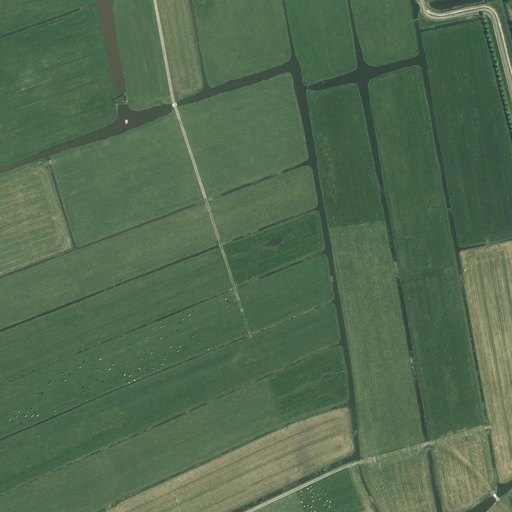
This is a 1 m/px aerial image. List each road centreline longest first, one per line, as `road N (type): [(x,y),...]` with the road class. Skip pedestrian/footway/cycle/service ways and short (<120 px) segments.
road 1 (track): [(252,341),(173,102),(154,0)]
road 2 (unknown): [(511,67),(497,13),(482,6),(439,15),(419,0)]
road 3 (track): [(363,461),(249,511)]
